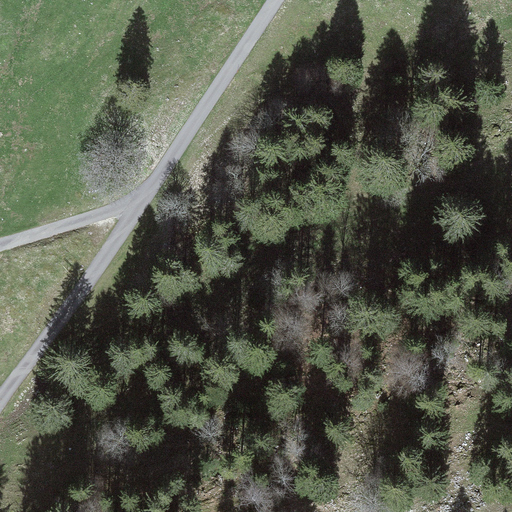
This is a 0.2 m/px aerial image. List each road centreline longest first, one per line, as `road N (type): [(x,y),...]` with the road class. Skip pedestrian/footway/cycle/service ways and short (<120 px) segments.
road 1 (unclassified): [(144,197),(0,399)]
road 2 (unclassified): [(276,0),(144,197)]
road 3 (unclassified): [(0,244),(144,197)]
